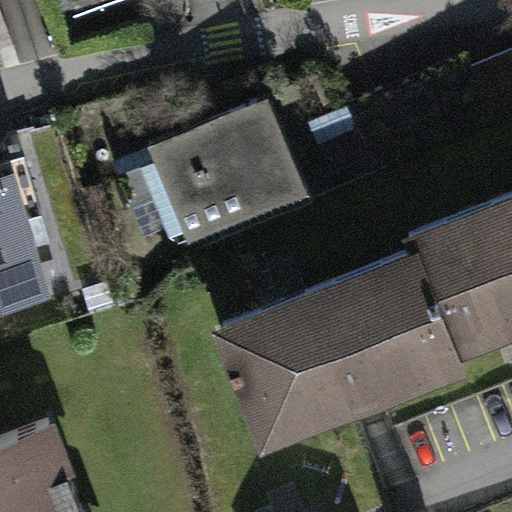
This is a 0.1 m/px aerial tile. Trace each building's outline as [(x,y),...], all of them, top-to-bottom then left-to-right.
[(57,0),(70,34),(141,13),(137,0),(57,0)] [(340,191),(495,122),(464,53),(308,121),(340,191)] [(141,151),(184,257),(327,199),(283,91),(141,151)] [(455,334),(511,310),(511,167),(404,213),(408,223),(455,334)] [(0,312),(63,294),(24,171),(0,177),(0,312)] [(258,429),(459,345),(455,334),(408,223),(207,307),(258,429)] [(92,511),(56,404),(0,422),(0,511),(92,511)]
